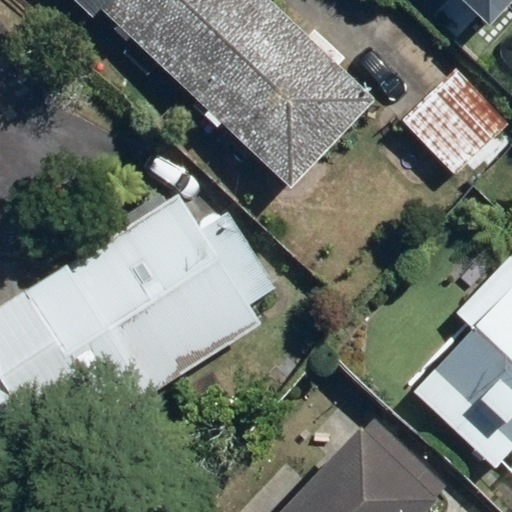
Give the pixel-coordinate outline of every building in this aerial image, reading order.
[(112,0),(86,0),(100,13),(112,1),(112,0)] [(390,96),(288,0),(112,0),(112,1),(307,185),(390,96)] [(511,0),(480,0),(499,18),(511,5),(511,0)] [(511,125),(511,114),(464,65),(412,115),(465,171),(511,125)] [(0,290),(0,411),(51,482),(278,315),(264,296),(283,282),(226,204),(206,218),(184,187),(15,311),(0,290)] [(511,255),(465,305),(486,325),(420,393),(496,466),(511,449),(511,255)] [(431,511),(455,485),(380,419),(298,511),(431,511)]
